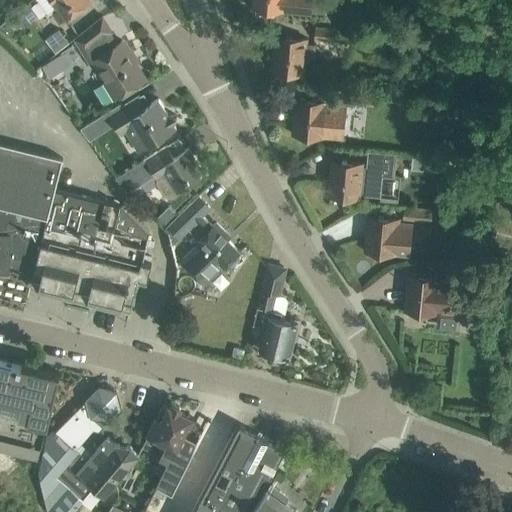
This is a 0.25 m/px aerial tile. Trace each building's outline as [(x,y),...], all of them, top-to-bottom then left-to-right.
[(53,0),(59,7),(52,12),(59,23),(90,0),(53,0)] [(252,0),(252,7),(256,7),(255,14),(272,16),(273,9),(312,13),(312,0),(252,0)] [(20,27),(38,15),(30,4),(13,16),(20,27)] [(444,29),(441,29),(441,54),(437,54),(438,83),(459,82),(455,12),(443,13),(444,29)] [(315,40),(340,42),(341,28),(316,26),(315,40)] [(66,39),(59,29),(45,38),(52,49),(66,39)] [(108,31),(80,48),(91,66),(93,65),(98,62),(109,80),(104,83),(99,87),(98,90),(98,93),(98,94),(104,103),(129,88),(146,78),(122,40),(116,43),(109,32),(108,31)] [(307,37),(276,34),(272,70),(303,73),(305,58),(315,59),(316,43),(306,42),(307,37)] [(61,51),(62,52),(67,61),(71,59),(78,55),(72,44),(61,51)] [(352,105),(374,107),(376,95),(353,93),(352,105)] [(122,106),(109,114),(120,132),(126,129),(130,136),(134,134),(143,148),(153,141),(176,127),(174,124),(175,124),(177,115),(168,113),(158,98),(152,102),(145,106),(139,95),(122,106)] [(292,133),(323,136),(323,135),(343,137),(347,103),(327,101),(327,100),(296,97),(292,133)] [(138,278),(147,280),(151,262),(142,260),(149,231),(122,204),(120,204),(105,200),(56,188),(64,155),(0,139),(0,269),(10,270),(10,265),(34,271),(31,282),(39,284),(39,287),(122,307),(122,305),(130,307),(138,278)] [(157,177),(158,178),(167,172),(178,190),(179,190),(183,187),(200,177),(202,168),(188,146),(182,150),(174,155),(167,144),(150,155),(145,158),(115,177),(129,190),(155,174),(157,177)] [(332,158),(328,194),(359,197),(360,194),(364,194),(380,196),(383,175),(395,177),(397,153),(368,150),(367,165),(363,165),(363,162),(332,158)] [(411,169),(435,171),(437,157),(412,155),(411,169)] [(184,208),(178,214),(166,226),(164,227),(168,231),(169,232),(171,244),(180,236),(188,227),(198,239),(200,241),(182,258),(205,282),(223,264),(224,265),(224,264),(230,265),(238,258),(238,251),(239,251),(222,234),(225,231),(216,222),(213,225),(203,214),(210,207),(198,194),(184,208)] [(166,226),(178,214),(169,205),(157,217),(166,226)] [(430,221),(431,208),(403,206),(402,219),(430,221)] [(410,255),(413,221),(399,219),(399,217),(368,214),(365,250),(396,253),(410,255)] [(448,278),(448,282),(441,282),(441,277),(408,274),(405,309),(408,310),(409,313),(422,315),(424,311),(435,313),(436,309),(460,311),(464,279),(475,280),(477,263),(448,259),(446,277),(448,278)] [(266,269),(253,323),(265,326),(260,349),(274,352),(273,356),(284,359),(285,355),(289,355),(290,348),(297,320),(283,316),(281,316),(271,314),(275,294),(280,295),(285,274),(285,271),(282,266),(276,265),(268,263),(266,269)] [(245,349),(239,346),(233,350),(231,357),(242,360),(245,349)] [(0,411),(48,423),(60,373),(60,372),(22,363),(0,357),(0,411)] [(46,439),(40,469),(47,506),(49,509),(53,511),(69,511),(81,499),(89,490),(73,477),(89,459),(77,449),(82,443),(94,429),(98,430),(106,421),(121,407),(116,391),(99,386),(96,390),(87,398),(91,404),(85,402),(72,415),(76,422),(73,425),(66,422),(57,431),(54,428),(53,429),(46,437),(46,439)] [(142,444),(160,453),(159,455),(167,459),(156,482),(173,491),(197,443),(182,435),(188,421),(190,422),(193,416),(181,411),(180,406),(175,403),(170,405),(169,404),(168,406),(163,403),(142,444)] [(173,491),(161,511),(194,511),(200,501),(208,486),(226,448),(235,431),(209,418),(197,443),(173,491)] [(239,424),(235,431),(226,448),(208,486),(200,501),(223,511),(243,511),(264,472),(271,475),(285,447),(240,423),(239,424)] [(108,436),(95,452),(89,459),(73,477),(89,490),(94,484),(104,493),(139,453),(132,447),(116,443),(108,436)] [(278,478),(277,477),(250,511),(243,511),(296,511),(298,510),(284,500),(287,496),(273,485),(278,478)] [(223,511),(200,501),(194,511),(223,511)]
